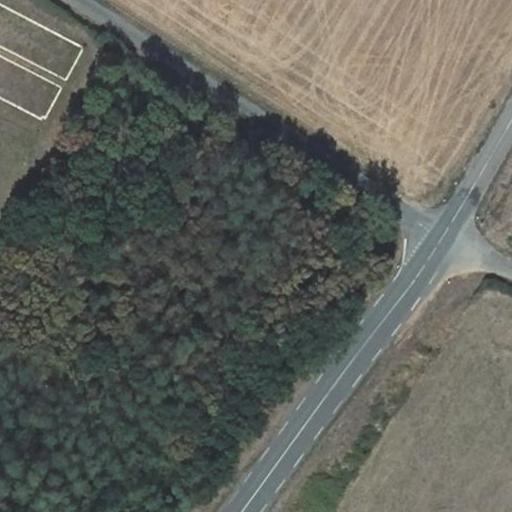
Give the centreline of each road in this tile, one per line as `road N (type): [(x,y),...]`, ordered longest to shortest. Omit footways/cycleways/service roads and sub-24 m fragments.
road 1 (unclassified): [(86,0),(443,234)]
road 2 (tertiary): [(443,234),(242,511)]
road 3 (tertiary): [(511,117),(446,229)]
